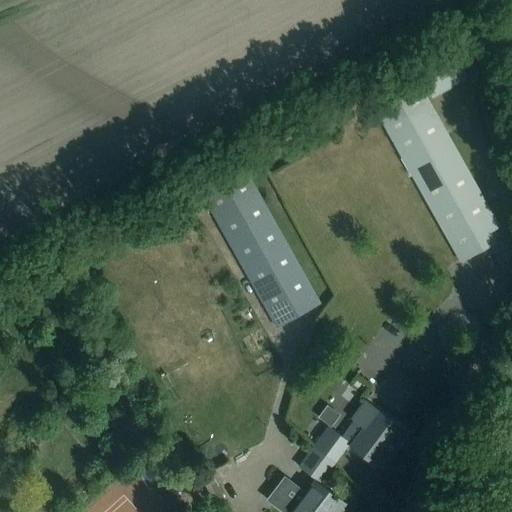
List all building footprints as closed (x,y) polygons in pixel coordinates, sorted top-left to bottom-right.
[(431,95),(466,75),(450,47),(415,67),(431,95)] [(460,261),(495,241),(489,231),(497,226),(411,68),(368,92),(460,261)] [(241,161),(198,184),(275,324),(318,300),(241,161)] [(398,375),(382,384),(393,402),(408,393),(398,375)] [(337,394),(329,407),(343,415),(351,402),(337,394)] [(364,425),(351,444),(380,466),(405,433),(365,402),(353,417),(354,418),(364,425)] [(328,426),(313,446),(333,461),(348,442),(348,441),(341,436),(328,426)] [(313,446),(299,465),(319,480),(333,461),(313,446)] [(338,511),(344,504),(312,480),(304,491),(291,480),(273,503),(285,511),(338,511)]
